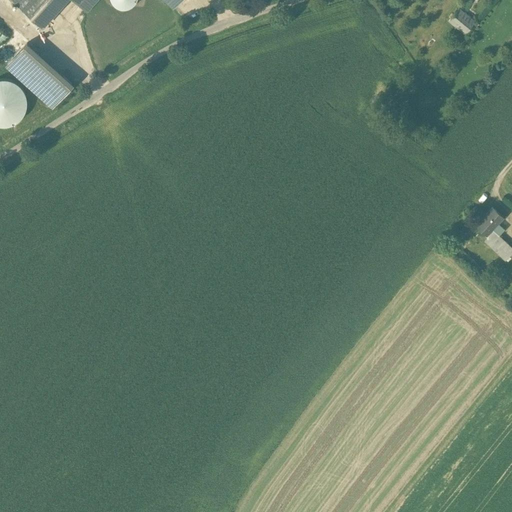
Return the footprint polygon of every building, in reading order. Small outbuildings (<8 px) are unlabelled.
[(14,0),(42,25),(64,0),(73,0),(84,10),(93,0),(14,0)] [(460,7),(449,20),(464,34),(475,21),(460,7)] [(0,44),(1,45),(10,30),(0,24),(0,44)] [(26,40),(5,64),(52,107),(73,83),(26,40)] [(494,207),(477,226),(488,235),(493,230),(504,217),(494,207)] [(504,240),(493,230),(488,235),(488,236),(487,237),(498,247),(504,240)] [(511,255),(511,246),(506,241),(497,251),(507,261),(511,255)] [(478,263),(465,251),(461,256),(474,268),(478,263)]
